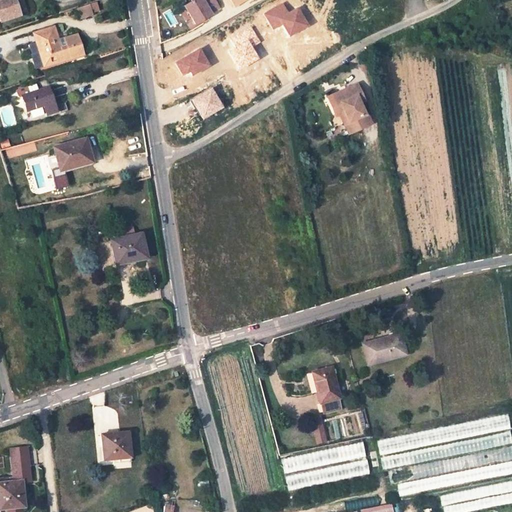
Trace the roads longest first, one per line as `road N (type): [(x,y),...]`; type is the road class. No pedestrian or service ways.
road 1 (unclassified): [(134,0),(189,348)]
road 2 (track): [(158,159),(452,0)]
road 3 (unclassified): [(189,348),(511,262)]
road 4 (unclassified): [(0,422),(189,348)]
road 5 (unclassified): [(189,348),(227,511)]
